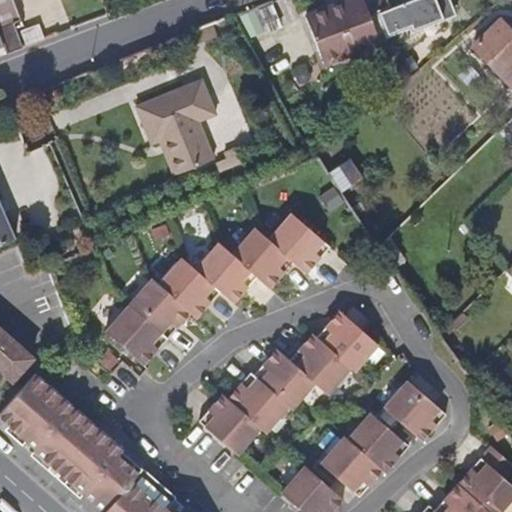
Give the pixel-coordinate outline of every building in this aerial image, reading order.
[(0,0),(0,41),(5,55),(12,52),(22,48),(16,31),(23,28),(12,0),(0,0)] [(325,63),(381,42),(387,40),(386,38),(389,37),(387,33),(379,12),(370,16),(368,9),(364,0),(348,0),(307,16),(325,63)] [(389,9),(379,12),(387,33),(411,24),(413,28),(442,17),(435,0),(392,0),(395,6),(389,9)] [(385,0),(389,9),(395,6),(392,0),(385,0)] [(368,9),(370,16),(379,12),(377,6),(368,9)] [(511,82),(511,32),(499,20),(474,44),(511,82)] [(27,46),(44,40),(39,25),(21,32),(27,46)] [(213,26),(199,31),(203,42),(217,37),(213,26)] [(468,84),(477,75),(469,66),(460,75),(468,84)] [(218,114),(203,80),(137,106),(153,144),(161,141),(166,139),(180,173),(215,159),(200,122),(218,114)] [(180,173),(166,139),(161,141),(175,176),(180,173)] [(329,173),(342,191),(363,178),(350,159),(329,173)] [(0,245),(15,239),(0,203),(0,245)] [(144,364),(154,353),(148,348),(152,344),(158,348),(177,327),(171,322),(175,317),(181,322),(190,311),(197,318),(206,307),(200,301),(204,297),(210,302),(220,291),(233,302),(242,291),(237,287),(241,282),(246,286),(255,276),(270,288),(280,277),(274,272),(278,267),(284,272),(293,262),(306,273),(316,262),(310,257),(314,252),(320,257),(330,246),(291,212),(268,239),(254,228),(231,254),(218,243),(195,269),(181,257),(158,283),(153,278),(163,304),(115,339),(144,364)] [(408,218),(379,245),(388,258),(395,268),(406,260),(398,247),(417,228),(408,218)] [(151,230),(155,241),(170,235),(166,225),(151,230)] [(316,262),(320,257),(314,252),(310,257),(316,262)] [(280,277),(284,272),(278,267),(274,272),(280,277)] [(105,331),(115,339),(163,304),(153,278),(152,277),(105,331)] [(242,291),(246,286),(241,282),(237,287),(242,291)] [(206,307),(210,302),(204,297),(200,301),(206,307)] [(340,311),(330,322),(335,326),(331,331),(326,327),(317,338),(312,334),(303,344),(308,348),(304,353),(299,349),(289,360),(277,349),(267,360),(273,364),(268,369),(263,365),(254,376),(250,373),(241,383),(246,387),(242,392),(237,387),(228,398),(223,394),(213,405),(219,410),(215,414),(209,409),(199,421),(238,455),(262,428),(267,432),(290,406),(293,409),(316,382),(329,394),(351,369),(355,371),(378,344),(340,311)] [(462,313),(451,323),(457,329),(467,319),(462,313)] [(177,327),(181,322),(175,317),(171,322),(177,327)] [(330,322),(326,327),(331,331),(335,326),(330,322)] [(32,356),(0,328),(0,372),(10,381),(32,356)] [(154,353),(158,348),(152,344),(148,348),(154,353)] [(303,344),(299,349),(304,353),(308,348),(303,344)] [(107,350),(98,360),(109,371),(119,361),(107,350)] [(67,373),(81,363),(69,352),(57,365),(67,373)] [(267,360),(263,365),(268,369),(273,364),(267,360)] [(83,364),(81,363),(67,373),(71,377),(83,364)] [(18,393),(0,413),(0,416),(9,425),(27,441),(36,448),(34,451),(58,472),(60,473),(84,494),(103,511),(178,511),(184,506),(175,499),(176,497),(143,468),(142,468),(138,472),(118,455),(122,451),(123,450),(46,382),(36,373),(18,393)] [(423,441),(433,429),(427,425),(431,420),(436,424),(446,413),(408,380),(384,408),(423,441)] [(241,383),(237,387),(242,392),(246,387),(241,383)] [(213,405),(209,409),(215,414),(219,410),(213,405)] [(360,496),(369,485),(364,481),(368,476),(373,481),(383,470),(387,472),(396,462),(390,457),(394,453),(400,458),(410,446),(371,413),(348,439),(344,435),(321,462),(360,496)] [(433,429),(436,424),(431,420),(427,425),(433,429)] [(27,441),(9,425),(5,429),(23,445),(27,441)] [(511,457),(494,442),(471,469),(477,474),(472,479),(466,474),(448,495),(454,500),(450,505),(444,500),(435,510),(429,505),(423,511),(500,511),(511,499),(511,484),(503,477),(511,466),(511,457)] [(58,472),(34,451),(31,454),(55,475),(58,472)] [(122,451),(118,455),(138,472),(142,468),(122,451)] [(396,462),(400,458),(394,453),(390,457),(396,462)] [(304,511),(327,511),(325,510),(329,505),(334,510),(344,498),(306,466),(282,493),(304,511)] [(471,469),(466,474),(472,479),(477,474),(471,469)] [(58,475),(82,496),(84,494),(60,473),(58,475)] [(57,477),(81,498),(82,496),(58,475),(57,477)] [(369,485),(373,481),(368,476),(364,481),(369,485)] [(448,495),(444,500),(450,505),(454,500),(448,495)]
